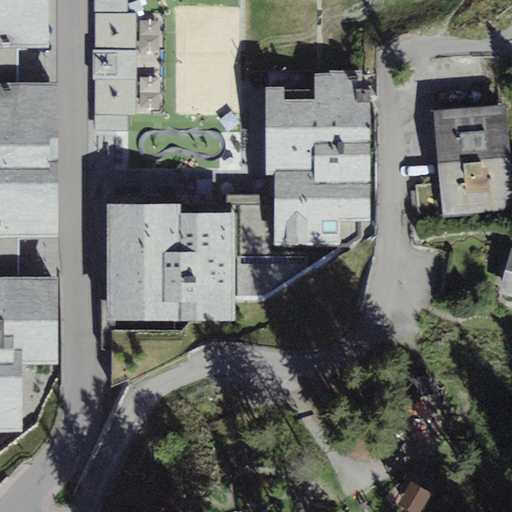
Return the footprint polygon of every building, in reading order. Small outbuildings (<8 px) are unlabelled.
[(0,0),(0,421),(12,421),(12,355),(47,356),(47,284),(48,229),(48,91),(20,91),(20,40),(30,40),(30,0),(0,0)] [(126,0),(94,0),(94,130),(126,130),(126,0)] [(117,196),(119,313),(228,310),(228,300),(265,298),(362,237),(359,88),(277,89),(281,192),(117,196)] [(511,201),(502,104),(424,112),(435,216),(511,208),(511,201)] [(511,250),(507,249),(492,304),(511,309),(511,250)]
